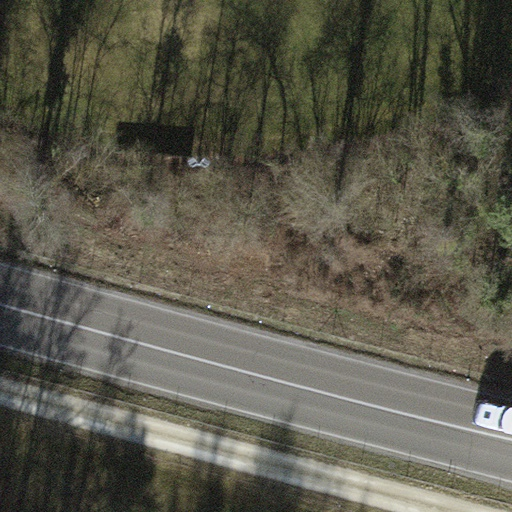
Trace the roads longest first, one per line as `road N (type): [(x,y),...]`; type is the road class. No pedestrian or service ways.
road 1 (primary): [(0,305),(511,440)]
road 2 (track): [(0,391),(442,511)]
